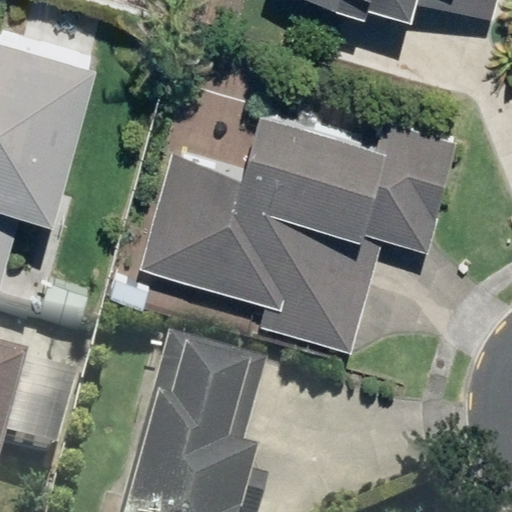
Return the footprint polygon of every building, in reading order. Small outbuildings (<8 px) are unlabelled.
[(450,0),(501,12),(503,0),(450,0)] [(68,190),(106,37),(0,10),(0,270),(7,272),(29,180),(68,190)] [(176,136),(144,251),(269,285),(263,311),(360,337),(391,221),(439,234),(470,120),(395,100),(391,117),(271,85),(251,156),(176,136)] [(105,283),(42,263),(28,306),(91,327),(105,283)] [(269,360),(167,334),(121,511),(259,511),(268,481),(251,477),(257,455),(245,452),(269,360)] [(0,439),(23,353),(0,346),(0,439)]
